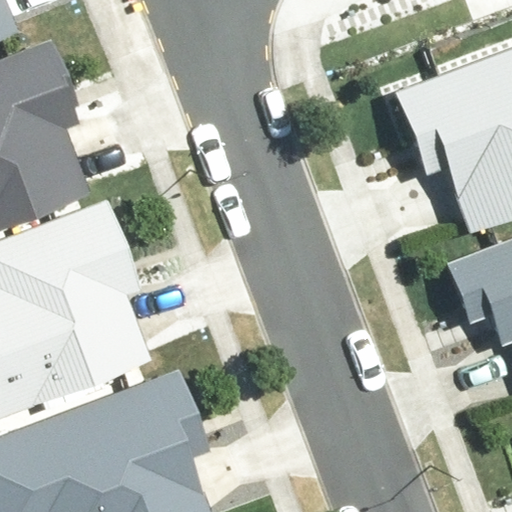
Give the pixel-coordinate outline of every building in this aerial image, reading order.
[(0,0),(0,14),(9,11),(5,0),(0,0)] [(511,24),(375,79),(413,172),(436,163),(455,212),(511,189),(511,24)] [(38,27),(0,40),(0,203),(80,174),(55,107),(66,103),(38,27)] [(0,401),(146,345),(118,274),(137,267),(107,193),(0,234),(0,401)] [(511,223),(443,250),(471,319),(505,306),(511,323),(511,223)] [(164,354),(0,413),(0,511),(176,511),(206,501),(181,433),(192,430),(164,354)]
